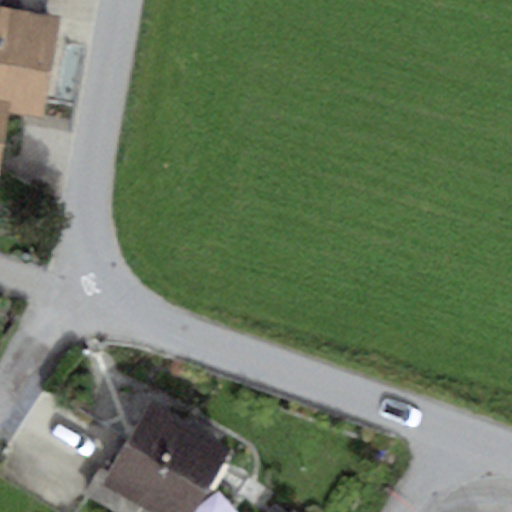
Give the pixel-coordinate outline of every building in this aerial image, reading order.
[(0,0),(0,6),(43,15),(45,0),(0,0)] [(0,6),(0,95),(16,99),(41,103),(57,18),(43,15),(0,6)] [(16,99),(0,95),(0,173),(1,173),(16,99)] [(192,511),(230,449),(150,401),(103,478),(159,511),(192,511)] [(289,511),(274,500),(265,511),(297,511),(295,510),(293,511),(289,511)]
